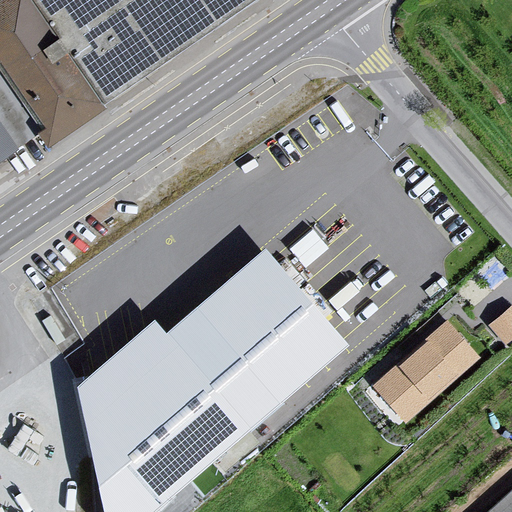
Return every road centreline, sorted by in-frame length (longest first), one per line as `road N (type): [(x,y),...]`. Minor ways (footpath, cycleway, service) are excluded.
road 1 (primary): [(323,9),(0,230)]
road 2 (residential): [(511,223),(323,9)]
